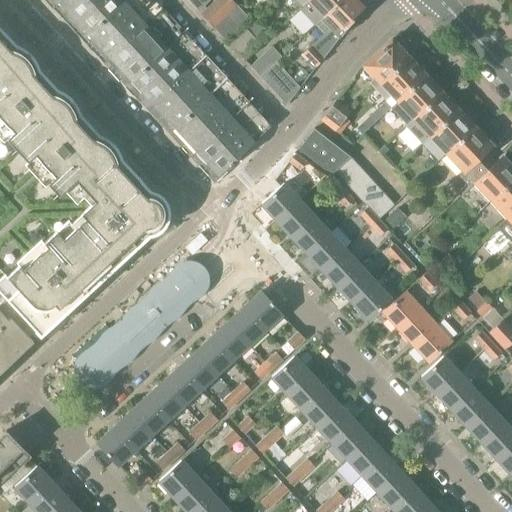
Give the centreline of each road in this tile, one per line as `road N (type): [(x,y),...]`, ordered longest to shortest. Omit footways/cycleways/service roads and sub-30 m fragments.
road 1 (residential): [(491,511),(258,253)]
road 2 (residential): [(210,201),(18,0)]
road 3 (residential): [(210,201),(20,385)]
road 4 (residential): [(66,433),(258,253)]
road 5 (residential): [(177,0),(291,121)]
road 6 (residential): [(393,0),(291,121)]
